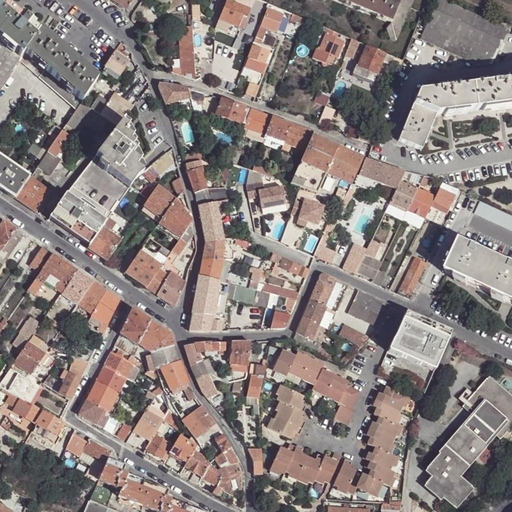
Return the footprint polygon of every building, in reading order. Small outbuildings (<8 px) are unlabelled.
[(0,0),(0,39),(22,58),(25,53),(38,33),(28,24),(24,21),(5,4),(0,1),(0,0)] [(110,0),(127,11),(133,0),(110,0)] [(337,0),(391,23),(400,3),(392,0),(337,0)] [(400,0),(400,3),(391,23),(391,24),(387,29),(391,42),(396,42),(413,0),(400,0)] [(508,32),(439,0),(421,39),(478,66),(492,65),(508,32)] [(233,38),(237,28),(241,17),(245,19),(249,10),(225,1),(213,30),(233,38)] [(6,2),(5,4),(24,21),(26,19),(6,2)] [(132,21),(135,24),(144,9),(139,6),(134,13),(133,15),(131,18),(132,21)] [(283,16),(266,9),(255,38),(261,40),(265,28),(277,32),(283,16)] [(305,20),(292,14),(290,20),(303,26),(305,20)] [(241,17),(237,28),(241,30),(245,19),(241,17)] [(51,25),(55,28),(59,22),(55,20),(51,25)] [(28,24),(38,33),(40,31),(30,22),(28,24)] [(38,33),(25,53),(81,102),(82,101),(95,81),(40,31),(38,33)] [(317,38),(323,40),(325,34),(316,31),(314,36),(317,38)] [(325,34),(323,40),(318,51),(315,50),(311,60),(321,64),(321,65),(322,67),(324,68),(326,66),(327,65),(333,68),(344,42),(325,34)] [(0,89),(22,58),(0,39),(0,89)] [(357,42),(351,39),(348,47),(354,49),(357,42)] [(123,45),(121,43),(115,52),(118,53),(119,51),(123,45)] [(195,81),(193,44),(188,45),(185,45),(179,45),(181,61),(181,76),(195,81)] [(264,71),(267,65),(263,64),(268,52),(252,46),(245,65),(256,69),(256,68),(264,71)] [(390,56),(367,46),(358,67),(369,72),(381,77),(388,61),(390,56)] [(354,49),(348,47),(345,54),(352,56),(354,49)] [(118,53),(115,52),(105,67),(107,68),(119,77),(129,62),(125,59),(128,55),(122,51),(121,53),(119,51),(118,53)] [(369,72),(358,67),(356,66),(353,73),(366,79),(369,72)] [(511,106),(511,81),(470,87),(473,111),(489,109),(489,112),(511,109),(511,106)] [(246,94),(255,97),(259,86),(250,83),(246,94)] [(188,100),(189,100),(186,88),(159,84),(158,88),(165,106),(170,105),(186,101),(188,100)] [(473,111),(470,87),(417,94),(398,141),(420,151),(435,116),(443,115),(443,117),(466,115),(465,112),(473,111)] [(186,88),(189,100),(191,99),(194,114),(202,112),(205,99),(203,92),(194,89),(186,88)] [(99,115),(108,121),(118,127),(121,123),(124,120),(133,108),(123,101),(113,95),(108,103),(99,115)] [(92,107),(90,110),(99,115),(108,103),(98,97),(92,107)] [(239,123),(240,123),(245,108),(221,99),(216,115),(239,123)] [(82,101),(81,102),(80,103),(90,110),(92,107),(82,101)] [(90,110),(80,103),(66,125),(74,130),(79,133),(83,127),(88,126),(100,134),(108,121),(99,115),(90,110)] [(185,116),(192,115),(190,105),(183,107),(185,116)] [(246,125),(251,110),(245,108),(240,123),(246,125)] [(265,136),(272,118),(251,110),(246,125),(244,129),(248,130),(265,136)] [(284,143),(291,125),(272,118),(265,136),(268,137),(284,143)] [(106,171),(123,184),(135,168),(139,163),(131,157),(136,152),(131,148),(133,145),(129,142),(131,139),(125,134),(127,132),(126,130),(128,128),(121,123),(118,127),(95,157),(100,161),(99,164),(107,170),(106,171)] [(74,130),(66,125),(62,131),(69,136),(74,130)] [(312,136),(313,136),(314,133),(291,125),(284,143),(287,144),(305,151),(312,136)] [(52,144),(61,131),(56,128),(47,141),(52,144)] [(245,137),(263,143),(264,139),(265,136),(248,130),(245,137)] [(69,136),(62,131),(61,131),(52,144),(47,152),(55,158),(55,157),(66,142),(69,136)] [(360,132),(357,140),(370,145),(373,137),(360,132)] [(325,173),(337,146),(313,136),(312,136),(305,151),(300,163),(325,173)] [(47,152),(52,144),(47,141),(36,158),(41,162),(47,152)] [(66,142),(55,157),(60,160),(61,161),(63,157),(70,145),(66,142)] [(363,158),(337,146),(325,173),(351,185),(363,158)] [(170,160),(174,157),(172,149),(166,154),(170,160)] [(231,164),(236,166),(241,153),(236,151),(231,164)] [(55,158),(47,152),(41,162),(37,167),(40,169),(49,176),(60,160),(55,157),(55,158)] [(152,166),(159,175),(173,164),(170,160),(166,154),(152,166)] [(203,160),(202,158),(201,154),(182,158),(185,165),(200,161),(203,160)] [(0,189),(15,200),(29,179),(30,178),(0,157),(0,189)] [(65,196),(106,223),(129,189),(123,184),(106,171),(107,170),(99,164),(100,161),(95,157),(65,196)] [(404,172),(365,159),(358,175),(373,181),(391,188),(396,189),(400,182),(404,172)] [(204,181),(200,161),(185,165),(190,182),(194,194),(206,190),(205,184),(204,181)] [(319,188),(325,173),(300,163),(293,178),(291,183),(291,184),(316,193),(319,188)] [(229,170),(229,169),(217,165),(215,172),(215,179),(227,181),(229,170)] [(271,178),(272,176),(273,172),(254,165),(252,171),(260,174),(271,178)] [(152,166),(147,170),(155,179),(159,175),(152,166)] [(123,184),(129,189),(134,182),(133,181),(142,174),(135,168),(123,184)] [(249,170),(245,186),(249,202),(257,200),(256,197),(258,197),(259,200),(261,209),(285,204),(282,186),(263,190),(260,174),(252,171),(249,170)] [(373,181),(358,175),(355,184),(370,189),(373,181)] [(173,183),(178,197),(180,194),(183,189),(180,178),(177,180),(173,183)] [(428,181),(423,178),(420,185),(425,187),(428,181)] [(29,179),(15,200),(35,213),(49,193),(29,179)] [(405,185),(400,182),(396,189),(393,195),(389,203),(407,211),(417,190),(411,188),(405,185)] [(437,193),(441,186),(435,183),(432,190),(437,193)] [(458,191),(442,184),(441,186),(437,193),(434,199),(424,219),(433,224),(438,213),(441,208),(448,211),(458,191)] [(162,221),(175,201),(157,187),(156,189),(143,208),(162,221)] [(316,193),(330,197),(331,192),(319,188),(316,193)] [(198,207),(205,244),(223,240),(230,239),(234,238),(225,189),(214,189),(206,190),(210,204),(198,207)] [(353,191),(349,189),(342,201),(329,223),(326,230),(319,245),(323,247),(353,191)] [(206,190),(194,194),(197,204),(198,204),(198,207),(210,204),(206,190)] [(296,198),(303,201),(303,200),(306,193),(299,190),(296,198)] [(417,190),(407,211),(406,214),(402,221),(419,229),(424,219),(434,199),(429,196),(423,193),(417,190)] [(50,218),(91,245),(102,228),(106,223),(65,196),(50,218)] [(302,204),(295,202),(290,214),(298,217),(297,220),(306,223),(316,226),(323,207),(303,200),(303,201),(302,204)] [(179,239),(192,220),(175,201),(162,221),(159,225),(179,239)] [(511,215),(481,201),(475,215),(511,231),(511,215)] [(407,211),(389,203),(388,205),(406,214),(407,211)] [(141,212),(159,225),(162,221),(143,208),(141,212)] [(441,208),(438,213),(446,217),(448,211),(441,208)] [(511,231),(475,215),(462,243),(511,265),(511,231)] [(194,233),(192,220),(179,239),(186,244),(194,233)] [(306,223),(297,220),(295,224),(304,228),(306,223)] [(3,222),(0,226),(0,252),(15,230),(3,222)] [(103,229),(109,233),(111,230),(113,228),(107,223),(105,226),(105,225),(103,229)] [(88,249),(106,262),(120,241),(109,233),(103,229),(102,228),(91,245),(88,249)] [(15,230),(0,252),(0,263),(3,265),(23,235),(15,230)] [(109,233),(120,241),(123,238),(111,230),(109,233)] [(246,242),(235,237),(233,242),(246,248),(247,246),(245,245),(246,242)] [(140,252),(153,261),(162,247),(149,239),(140,252)] [(186,244),(179,239),(175,245),(174,247),(171,251),(178,256),(186,244)] [(205,244),(202,260),(222,261),(224,243),(223,240),(205,244)] [(511,269),(511,265),(462,243),(461,242),(460,246),(511,269)] [(321,250),(323,247),(319,245),(314,256),(318,258),(321,250)] [(511,301),(511,269),(460,246),(447,272),(511,301)] [(153,261),(161,266),(170,253),(162,247),(153,261)] [(52,255),(42,248),(30,266),(40,273),(52,255)] [(125,274),(146,289),(159,270),(161,266),(153,261),(140,252),(134,261),(125,274)] [(282,258),(272,253),(269,260),(275,263),(279,265),(282,258)] [(52,255),(40,273),(37,277),(36,279),(27,292),(34,297),(48,276),(59,283),(55,290),(61,294),(64,290),(77,271),(52,255)] [(327,262),(335,266),(339,258),(331,255),(327,262)] [(382,263),(364,255),(359,266),(358,268),(375,277),(378,271),(382,263)] [(118,270),(125,274),(134,261),(127,257),(118,270)] [(309,270),(282,258),(279,265),(278,267),(302,278),(300,282),(304,283),(309,270)] [(409,301),(427,264),(415,259),(398,295),(409,301)] [(222,261),(202,260),(199,278),(218,283),(222,261)] [(279,265),(275,263),(271,272),(276,273),(276,271),(278,267),(279,265)] [(358,268),(359,266),(351,263),(348,269),(346,268),(345,271),(354,275),(358,268)] [(259,282),(260,278),(262,271),(255,269),(254,273),(253,278),(256,279),(256,281),(259,282)] [(146,289),(157,296),(168,276),(166,274),(159,270),(146,289)] [(93,283),(77,271),(64,290),(80,301),(93,283)] [(378,271),(375,277),(372,283),(379,287),(385,274),(378,271)] [(511,305),(511,301),(447,272),(446,275),(511,305)] [(185,284),(187,275),(184,274),(182,273),(179,280),(185,284)] [(174,308),(185,284),(179,280),(170,274),(168,276),(157,296),(174,308)] [(319,277),(302,318),(319,325),(326,308),(324,307),(335,280),(324,275),(323,275),(321,275),(319,277)] [(218,283),(199,278),(195,296),(189,331),(211,332),(214,311),(219,283),(218,283)] [(341,283),(335,280),(324,307),(326,308),(328,309),(330,307),(332,308),(341,283)] [(106,292),(93,283),(80,301),(78,306),(93,314),(106,292)] [(214,311),(223,312),(226,298),(226,297),(225,297),(228,285),(225,284),(219,283),(214,311)] [(234,300),(237,287),(231,286),(229,285),(228,285),(225,297),(226,297),(226,298),(234,300)] [(299,294),(264,285),(262,293),(277,296),(279,297),(296,301),(299,294)] [(257,292),(253,291),(237,287),(234,300),(268,308),(274,307),(276,300),(277,296),(262,293),(257,292)] [(379,329),(388,305),(358,291),(347,314),(379,329)] [(120,301),(106,292),(93,314),(89,320),(89,322),(99,328),(97,331),(102,333),(103,334),(120,301)] [(296,301),(279,297),(278,301),(274,313),(275,314),(290,317),(296,301)] [(326,308),(319,325),(328,330),(336,312),(331,310),(330,313),(328,312),(329,309),(328,309),(326,308)] [(132,309),(115,344),(132,355),(137,344),(150,321),(132,309)] [(58,316),(50,310),(46,316),(53,320),(54,321),(55,320),(58,316)] [(214,311),(211,332),(220,332),(223,312),(214,311)] [(450,333),(405,312),(401,319),(387,351),(434,372),(450,333)] [(286,326),(290,317),(275,314),(270,330),(281,330),(282,329),(286,326)] [(32,337),(39,326),(35,323),(38,319),(33,316),(30,320),(33,322),(24,335),(20,333),(12,346),(17,349),(15,353),(19,356),(28,343),(32,337)] [(302,318),(292,342),(292,343),(308,351),(319,325),(302,318)] [(20,333),(24,335),(33,322),(30,320),(29,319),(20,333)] [(63,326),(55,320),(54,321),(53,320),(51,324),(60,330),(63,326)] [(151,353),(174,346),(170,334),(150,321),(137,344),(151,353)] [(319,325),(308,351),(315,354),(317,351),(328,330),(319,325)] [(342,327),(336,335),(354,346),(360,337),(342,327)] [(360,337),(354,346),(359,350),(369,340),(362,335),(360,337)] [(48,349),(32,337),(28,343),(44,354),(48,349)] [(249,342),(232,343),(230,364),(231,366),(230,370),(231,371),(233,382),(234,382),(242,380),(246,379),(249,342)] [(44,354),(28,343),(19,356),(10,369),(11,370),(13,371),(16,366),(30,375),(31,375),(37,367),(36,366),(38,364),(44,354)] [(222,343),(196,344),(198,352),(202,352),(217,351),(217,355),(223,355),(222,343)] [(198,352),(196,344),(184,346),(190,366),(201,362),(198,352)] [(151,353),(151,355),(156,369),(161,368),(180,361),(174,346),(151,353)] [(118,350),(115,355),(121,359),(125,354),(118,350)] [(331,357),(317,351),(315,354),(329,361),(331,357)] [(287,373),(295,358),(282,352),(273,371),(285,377),(287,373)] [(110,353),(104,366),(126,378),(133,365),(127,362),(121,359),(115,355),(110,353)] [(54,362),(44,354),(38,364),(45,368),(49,369),(54,362)] [(146,373),(155,378),(158,377),(156,369),(151,355),(149,356),(148,354),(144,355),(145,357),(143,358),(144,361),(146,360),(150,371),(146,373)] [(297,354),(295,358),(287,373),(300,380),(310,360),(297,354)] [(127,362),(133,365),(138,368),(141,363),(130,357),(127,362)] [(344,366),(348,361),(344,358),(341,361),(334,357),(331,362),(340,366),(342,367),(344,366)] [(69,400),(88,363),(73,359),(70,366),(73,368),(70,374),(64,371),(60,379),(65,381),(59,394),(69,400)] [(207,375),(217,371),(209,359),(201,362),(207,375)] [(265,367),(266,361),(263,360),(262,367),(251,365),(249,378),(250,378),(246,398),(254,398),(255,406),(258,406),(258,398),(265,367)] [(323,367),(310,360),(300,380),(314,386),(321,371),(323,367)] [(180,361),(161,368),(171,390),(188,382),(180,361)] [(201,362),(190,366),(196,380),(207,375),(201,362)] [(133,365),(126,378),(133,382),(140,369),(138,368),(133,365)] [(104,366),(95,383),(117,395),(126,378),(104,366)] [(13,371),(11,370),(0,388),(21,399),(29,403),(39,386),(28,379),(25,378),(13,371)] [(222,382),(218,373),(217,371),(207,375),(196,380),(202,393),(207,400),(216,395),(210,383),(216,380),(218,383),(222,382)] [(334,378),(321,371),(314,386),(311,391),(325,397),(334,378)] [(223,385),(229,383),(224,373),(221,374),(220,372),(218,373),(222,382),(223,385)] [(156,385),(149,391),(157,396),(158,395),(163,392),(160,385),(158,377),(155,378),(156,385)] [(126,378),(117,395),(124,399),(133,382),(126,378)] [(347,384),(334,378),(325,397),(338,404),(346,386),(347,384)] [(511,398),(489,378),(487,380),(511,402),(511,398)] [(457,476),(493,436),(495,437),(499,441),(506,433),(511,426),(511,402),(487,380),(486,380),(473,395),(464,405),(461,408),(470,416),(472,417),(438,455),(425,470),(426,470),(432,476),(430,478),(424,484),(425,485),(442,500),(452,508),(453,508),(470,489),(470,488),(459,478),(457,476)] [(188,382),(171,390),(173,396),(183,390),(190,387),(188,382)] [(95,383),(87,400),(104,410),(108,413),(117,395),(95,383)] [(239,394),(241,384),(234,384),(232,394),(239,394)] [(276,402),(279,403),(303,414),(306,407),(300,404),(303,397),(279,386),(275,395),(278,397),(276,402)] [(359,393),(346,386),(338,404),(337,406),(339,407),(351,412),(359,393)] [(183,390),(191,404),(196,399),(193,395),(190,387),(183,390)] [(373,400),(400,412),(402,408),(404,409),(408,399),(385,389),(382,396),(376,393),(373,400)] [(464,405),(473,395),(467,390),(458,400),(464,405)] [(13,412),(36,425),(43,412),(29,403),(21,399),(13,412)] [(187,406),(192,414),(201,407),(196,399),(191,404),(187,406)] [(79,416),(96,426),(102,413),(104,410),(87,400),(79,416)] [(398,416),(400,412),(373,400),(370,406),(376,409),(373,416),(379,419),(396,426),(400,417),(398,416)] [(142,403),(139,408),(145,412),(146,410),(148,407),(142,403)] [(277,414),(276,417),(302,430),(305,423),(299,421),(303,414),(279,403),(275,412),(277,414)] [(176,412),(181,423),(190,415),(184,407),(176,412)] [(190,415),(181,423),(195,439),(214,424),(201,407),(192,414),(190,415)] [(353,413),(351,412),(339,407),(333,420),(346,426),(353,413)] [(145,412),(139,408),(134,415),(141,419),(145,412)] [(175,418),(171,409),(165,418),(184,430),(181,426),(179,424),(175,418)] [(145,412),(141,419),(133,432),(150,442),(155,434),(163,421),(146,410),(145,412)] [(58,432),(63,424),(59,422),(60,421),(59,421),(43,412),(36,425),(58,438),(60,433),(58,432)] [(96,426),(111,434),(113,431),(111,429),(112,427),(115,420),(102,413),(96,426)] [(437,454),(438,455),(472,417),(470,416),(437,454)] [(271,420),(268,427),(267,429),(290,440),(293,433),(299,436),(302,430),(276,417),(274,422),(271,420)] [(401,429),(396,426),(379,419),(376,425),(370,422),(367,429),(393,441),(395,437),(397,438),(401,429)] [(117,438),(123,442),(133,427),(126,423),(117,438)] [(199,446),(213,436),(219,431),(214,424),(195,439),(199,446)] [(391,445),(393,441),(367,429),(364,436),(370,439),(367,445),(375,449),(389,456),(394,446),(391,445)] [(221,454),(229,448),(224,439),(219,431),(213,436),(216,441),(215,442),(221,454)] [(155,434),(150,442),(146,449),(165,461),(170,453),(175,446),(155,434)] [(73,435),(66,450),(80,457),(81,458),(83,452),(82,452),(87,443),(73,435)] [(181,436),(175,446),(170,453),(187,464),(195,451),(197,447),(197,446),(196,445),(197,443),(192,438),(190,441),(181,436)] [(459,478),(495,437),(493,436),(457,476),(459,478)] [(100,462),(105,465),(107,459),(105,447),(90,439),(87,443),(82,452),(83,452),(100,462)] [(284,475),(285,472),(295,449),(289,446),(286,452),(279,449),(269,472),(278,476),(280,473),(284,475)] [(288,477),(297,481),(307,459),(301,456),(303,450),(296,446),(295,449),(285,472),(289,474),(288,477)] [(214,460),(221,470),(237,463),(229,448),(221,454),(214,460)] [(397,459),(389,456),(375,449),(372,456),(366,453),(363,460),(367,462),(389,472),(391,468),(393,469),(397,459)] [(260,450),(247,450),(247,451),(248,451),(253,462),(253,475),(261,475),(260,450)] [(195,451),(187,464),(186,466),(198,474),(197,475),(195,474),(191,481),(198,485),(202,479),(210,466),(203,456),(201,455),(195,451)] [(79,459),(96,469),(100,462),(83,452),(81,458),(80,457),(79,459)] [(323,458),(315,478),(329,484),(340,458),(333,455),(330,461),(323,458)] [(312,484),(315,478),(323,458),(317,456),(314,462),(307,459),(297,481),(307,485),(308,483),(312,484)] [(199,511),(195,510),(187,507),(171,500),(166,498),(167,495),(169,491),(152,485),(143,481),(127,475),(122,473),(124,470),(125,466),(107,459),(105,465),(98,481),(121,490),(118,497),(156,511),(199,511)] [(0,486),(9,464),(0,460),(0,486)] [(346,493),(352,479),(354,476),(355,472),(349,469),(351,464),(344,460),(333,486),(337,488),(336,491),(345,495),(346,493)] [(91,477),(98,481),(105,465),(100,462),(96,469),(91,477)] [(370,472),(367,478),(381,484),(381,485),(390,489),(394,479),(391,478),(393,474),(389,472),(367,462),(364,469),(370,472)] [(222,479),(221,480),(217,487),(213,494),(217,496),(221,490),(224,492),(233,497),(232,491),(229,481),(241,476),(241,472),(237,463),(221,470),(216,472),(222,479)] [(221,480),(210,466),(202,479),(217,487),(221,480)] [(360,479),(359,482),(355,490),(374,499),(381,485),(381,484),(367,478),(362,475),(360,479)] [(242,483),(241,476),(229,481),(232,491),(239,488),(238,485),(242,483)] [(355,490),(359,482),(352,479),(346,493),(353,496),(355,490)] [(116,511),(156,511),(118,497),(121,490),(98,481),(97,483),(89,501),(116,511)] [(442,500),(425,485),(423,488),(440,502),(442,500)] [(472,491),(470,489),(453,508),(455,510),(472,491)] [(0,511),(13,511),(0,502),(0,496),(0,495),(0,511)] [(116,511),(89,501),(84,511),(116,511)]
